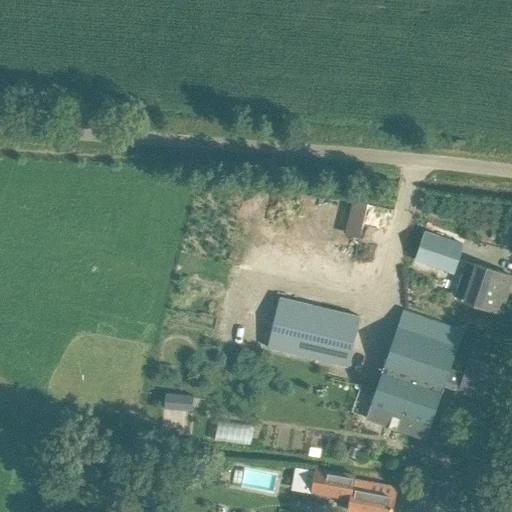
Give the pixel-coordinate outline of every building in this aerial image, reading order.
[(416,259),(454,272),(464,243),(426,231),(416,259)] [(465,300),(495,310),(503,287),(508,289),(511,276),(511,275),(478,263),(477,265),(467,261),(455,295),(466,299),(465,300)] [(423,288),(413,295),(418,304),(429,298),(423,288)] [(280,296),(268,347),(348,366),(360,315),(280,296)] [(462,331),(404,310),(366,417),(426,438),(444,384),(492,400),(502,369),(469,357),(464,371),(450,366),(462,331)] [(191,411),(193,395),(165,391),(163,407),(191,411)] [(356,456),(359,446),(351,444),(348,454),(356,456)] [(359,511),(391,511),(396,488),(356,480),(357,476),(324,470),(319,497),(350,502),(349,510),(359,511)]
